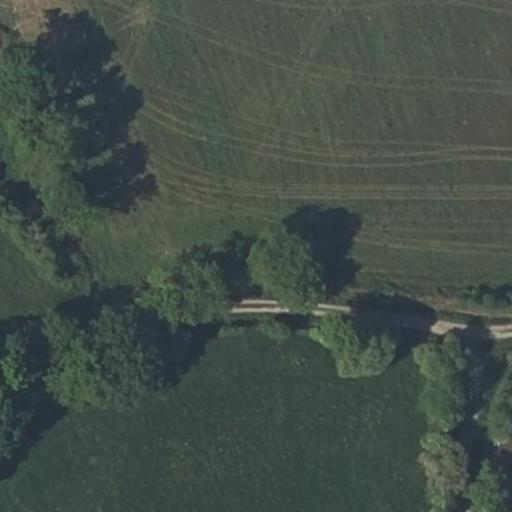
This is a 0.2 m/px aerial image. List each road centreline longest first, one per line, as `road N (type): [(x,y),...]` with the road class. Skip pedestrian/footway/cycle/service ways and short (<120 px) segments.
road 1 (track): [(0,391),(114,330),(207,308),(308,306),(485,335)]
road 2 (track): [(485,335),(467,432),(466,511)]
